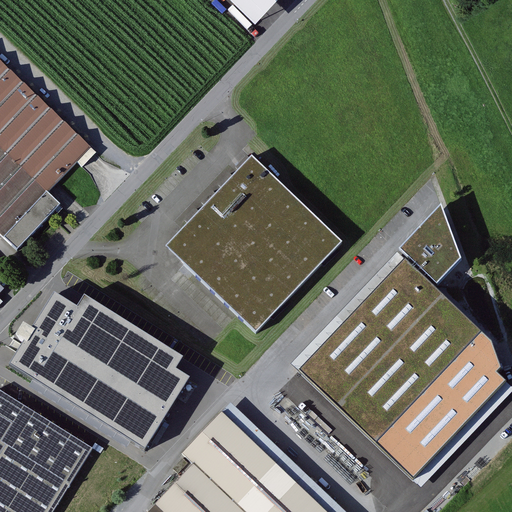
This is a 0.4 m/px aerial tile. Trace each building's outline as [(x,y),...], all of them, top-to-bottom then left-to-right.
[(96,148),(0,58),(0,226),(25,251),(67,207),(53,194),(96,148)] [(341,244),(251,159),(165,249),(255,334),(341,244)] [(442,212),(293,368),(376,443),(483,333),(436,286),(462,262),(442,212)] [(191,380),(51,293),(29,328),(19,322),(9,338),(19,345),(6,366),(146,452),(191,380)] [(60,511),(99,451),(3,391),(0,395),(0,511),(60,511)] [(350,511),(236,404),(187,455),(198,465),(159,506),(166,511),(350,511)]
